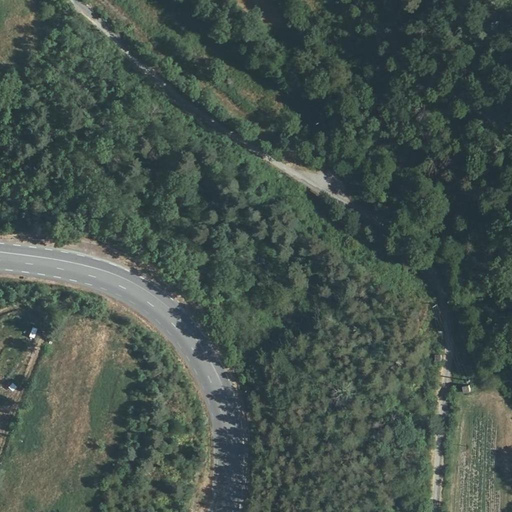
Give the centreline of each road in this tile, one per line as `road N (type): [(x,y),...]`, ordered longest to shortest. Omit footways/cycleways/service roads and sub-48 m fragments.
road 1 (primary): [(223,511),(230,477),(222,398),(202,352),(173,315),(133,286),(0,255)]
road 2 (unclassified): [(511,134),(490,110),(438,83),(359,0)]
